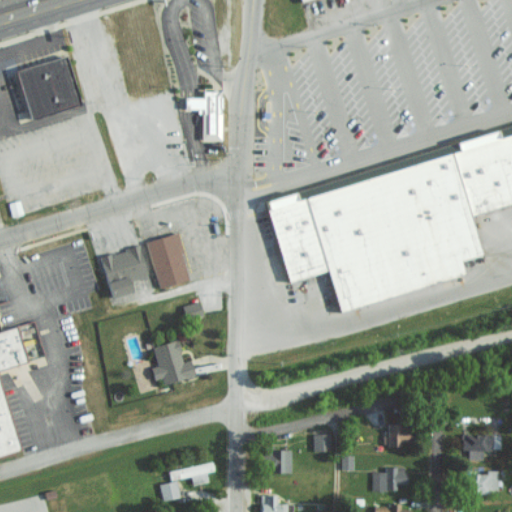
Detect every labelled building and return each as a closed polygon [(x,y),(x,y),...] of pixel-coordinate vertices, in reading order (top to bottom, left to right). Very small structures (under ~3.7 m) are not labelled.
[(13,69),(27,118),(77,104),(63,54),(13,69)] [(200,139),(219,139),(219,87),(201,87),(201,96),(183,96),(183,108),(200,108),(200,139)] [(257,197),(511,120),(511,196),(466,210),(479,253),(458,260),(462,272),(335,310),(324,271),(283,284),(257,197)] [(10,215),(21,213),(18,200),(7,202),(10,215)] [(157,287),(188,279),(175,231),(144,240),(157,287)] [(145,276),(137,245),(99,255),(109,296),(131,291),(129,280),(145,276)] [(181,305),(186,320),(202,314),(197,299),(181,305)] [(0,453),(15,450),(0,392),(0,367),(41,357),(31,321),(0,329),(0,453)] [(150,346),(155,365),(148,367),(152,379),(159,377),(161,384),(192,375),(188,359),(181,360),(175,339),(150,346)] [(408,445),(408,423),(386,422),(385,434),(381,433),(381,445),(408,445)] [(311,450),(329,450),(329,432),(311,433),(311,450)] [(466,459),(480,459),(481,449),(498,449),(498,434),(460,433),(459,449),(466,449),(466,459)] [(289,447),(261,447),(261,471),(289,471),(289,447)] [(339,468),(351,468),(351,454),(339,454),(339,468)] [(212,469),(210,460),(166,470),(168,480),(188,475),(190,484),(206,481),(204,471),(212,469)] [(370,490),(393,489),(393,483),(404,483),(403,466),(382,466),(383,471),(370,471),(370,490)] [(496,492),(495,472),(464,472),(465,492),(496,492)] [(157,483),(160,500),(177,496),(174,480),(157,483)] [(258,511),(285,511),(285,502),(274,503),(274,494),(258,494),(258,511)]
